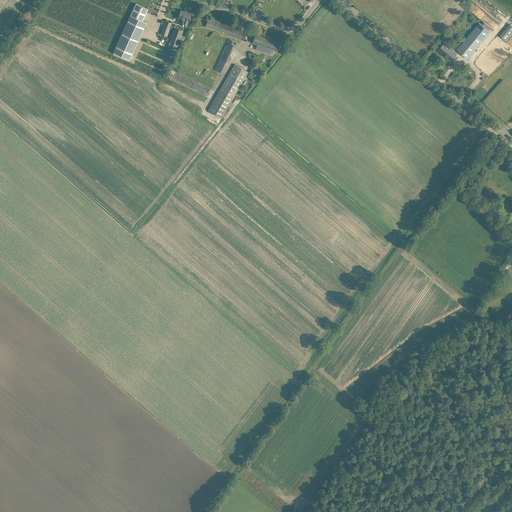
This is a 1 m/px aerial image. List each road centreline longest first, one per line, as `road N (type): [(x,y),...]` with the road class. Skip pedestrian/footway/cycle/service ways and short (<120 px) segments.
road 1 (track): [(493,125),(202,511)]
road 2 (unclassified): [(511,141),(345,0)]
road 3 (unclassified): [(322,0),(296,28),(209,0)]
